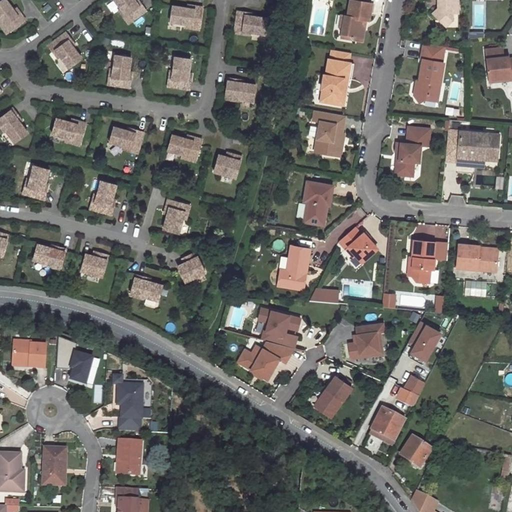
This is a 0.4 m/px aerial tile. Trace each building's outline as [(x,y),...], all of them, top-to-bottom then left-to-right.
[(5,0),(1,0),(0,1),(0,19),(10,32),(25,20),(20,14),(18,16),(13,10),(5,0)] [(134,0),(114,0),(122,9),(131,22),(146,11),(142,4),(139,6),(134,0)] [(351,0),(349,16),(346,15),(344,28),(343,33),(351,34),(354,38),(363,40),(365,29),(363,26),(362,26),(362,22),(366,23),(367,19),(370,20),(373,2),(365,1),(364,0),(351,0)] [(458,0),(439,0),(440,6),(434,12),(441,19),(453,19),(453,12),(459,12),(458,0)] [(186,8),(171,6),(169,21),(184,24),(199,26),(201,6),(194,5),(193,9),(186,8)] [(122,9),(119,12),(128,24),(131,22),(122,9)] [(245,11),(237,10),(234,29),(249,32),(264,34),(266,18),(252,16),(244,15),(245,11)] [(0,19),(0,24),(7,34),(10,32),(0,19)] [(66,32),(50,43),(59,56),(68,68),(81,58),(72,46),(67,40),(70,38),(66,32)] [(446,45),(425,42),(422,59),(424,59),(421,77),(421,80),(425,81),(424,86),(420,85),(417,87),(416,95),(420,96),(424,101),(431,95),(431,94),(440,95),(445,62),(443,62),(446,45)] [(50,43),(47,45),(56,58),(59,56),(50,43)] [(511,78),(511,57),(510,58),(510,55),(504,56),(504,53),(503,47),(485,49),(489,78),(511,75),(511,78)] [(351,53),(333,49),(332,59),(330,59),(327,75),(325,74),(323,89),(324,89),(322,101),(332,103),(333,100),(341,102),(345,82),(348,82),(349,79),(351,63),(350,63),(351,53)] [(129,57),(114,55),(112,70),(109,85),(128,88),(129,80),(126,80),(127,72),(129,57)] [(190,58),(174,56),(172,70),(169,86),(188,89),(190,81),(186,81),(187,73),(190,58)] [(234,78),(226,77),(224,96),(225,96),(237,98),(252,100),(255,85),(241,83),(234,81),(234,78)] [(421,77),(418,81),(417,87),(420,85),(424,86),(425,81),(421,80),(421,77)] [(332,103),(345,105),(348,82),(345,82),(341,102),(333,100),(332,103)] [(12,108),(0,117),(0,123),(5,131),(15,143),(27,134),(19,123),(14,117),(17,115),(12,108)] [(323,111),(316,110),(314,120),(321,121),(323,111)] [(346,114),(323,111),(321,121),(316,151),(340,155),(343,133),(346,114)] [(69,123),(55,119),(50,134),(65,138),(80,142),(85,124),(78,122),(76,125),(69,123)] [(126,131),(112,127),(107,142),(122,146),(137,150),(142,132),(134,129),(134,133),(126,131)] [(431,129),(411,127),(409,143),(398,143),(397,152),(399,152),(397,175),(406,175),(407,173),(415,174),(416,162),(421,162),(422,145),(430,146),(431,129)] [(500,134),(449,130),(447,160),(459,161),(460,157),(485,159),(498,160),(500,134)] [(184,140),(170,135),(166,151),(180,155),(195,159),(200,140),(193,138),(192,142),(184,140)] [(240,156),(233,154),(231,159),(224,156),(223,160),(216,158),(212,171),(234,178),(240,156)] [(485,159),(460,157),(459,161),(459,164),(484,166),(485,159)] [(49,170),(34,166),(30,180),(26,195),(44,201),(46,193),(43,192),(45,185),(49,170)] [(117,185),(102,181),(98,196),(94,210),(112,216),(114,208),(111,207),(113,200),(117,185)] [(335,185),(309,181),(306,201),(309,201),(306,222),(323,224),(324,215),(327,215),(329,204),(326,204),(327,200),(332,201),(335,185)] [(188,205),(169,200),(167,207),(170,208),(168,216),(164,230),(180,234),(184,220),(188,205)] [(363,232),(357,224),(341,238),(348,246),(350,244),(357,252),(363,260),(379,246),(366,230),(363,232)] [(8,234),(1,232),(0,235),(0,255),(2,256),(8,234)] [(435,241),(414,240),(412,257),(413,257),(412,275),(417,281),(429,282),(430,281),(438,282),(439,269),(434,269),(435,258),(433,258),(435,241)] [(310,247),(291,244),(287,269),(280,268),(278,284),(300,287),(302,272),(306,272),(310,247)] [(350,244),(348,246),(355,254),(357,252),(350,244)] [(480,245),(459,244),(457,267),(497,270),(499,250),(480,249),(480,245)] [(66,250),(59,248),(58,252),(50,250),(37,246),(33,261),(48,265),(59,269),(61,269),(66,250)] [(195,252),(189,256),(191,260),(184,264),(185,267),(179,270),(185,283),(206,273),(195,252)] [(109,257),(101,255),(100,260),(92,257),(91,261),(84,259),(81,272),(103,279),(109,257)] [(189,256),(181,259),(184,264),(191,260),(189,256)] [(144,275),(136,273),(131,291),(132,292),(143,295),(159,300),(163,284),(150,281),(142,278),(144,275)] [(338,290),(311,287),(309,300),(337,303),(338,290)] [(397,308),(398,293),(385,292),(384,307),(397,308)] [(437,294),(437,311),(446,311),(446,294),(437,294)] [(268,340),(294,347),(297,335),(285,331),(287,326),(297,329),(301,317),(262,306),(258,318),(268,321),(265,329),(265,330),(271,331),(268,340)] [(418,321),(413,331),(432,342),(437,332),(418,321)] [(384,331),(383,323),(356,327),(357,334),(358,342),(355,342),(348,343),(350,356),(352,358),(359,357),(360,355),(360,353),(379,351),(376,332),(379,332),(384,331)] [(261,338),(268,340),(271,331),(265,330),(265,329),(263,329),(261,338)] [(382,353),(379,332),(376,332),(379,351),(360,353),(360,355),(359,357),(382,353)] [(13,360),(28,362),(28,366),(45,367),(47,344),(31,343),(31,341),(15,340),(13,360)] [(294,347),(269,340),(264,348),(259,356),(256,354),(249,350),(242,362),(255,370),(263,375),(268,378),(280,358),(285,361),(294,347)] [(259,356),(264,348),(261,346),(256,354),(259,356)] [(242,362),(249,350),(246,348),(239,360),(242,362)] [(117,382),(122,382),(123,374),(114,374),(114,382),(117,382)] [(351,387),(335,375),(325,389),(327,390),(316,407),(330,417),(351,387)] [(122,382),(121,404),(120,416),(119,416),(118,426),(140,427),(140,418),(141,418),(143,383),(122,382)] [(401,386),(397,393),(416,402),(419,394),(401,386)] [(327,390),(325,389),(314,406),(316,407),(327,390)] [(381,408),(371,428),(394,441),(405,421),(381,408)] [(371,428),(369,432),(392,445),(394,441),(371,428)] [(411,437),(400,454),(419,467),(430,449),(411,437)] [(118,439),(117,455),(121,455),(120,472),(138,473),(140,440),(118,439)] [(44,449),(43,486),(62,486),(62,470),(66,470),(66,450),(44,449)] [(20,471),(21,454),(0,453),(0,491),(22,492),(22,477),(20,477),(20,471)] [(500,476),(510,478),(511,465),(511,456),(504,455),(500,476)] [(137,511),(139,488),(116,487),(115,499),(119,499),(119,507),(118,511),(137,511)] [(498,511),(501,492),(492,490),(489,510),(498,511)] [(416,491),(411,502),(417,511),(431,511),(432,511),(436,502),(416,491)]
